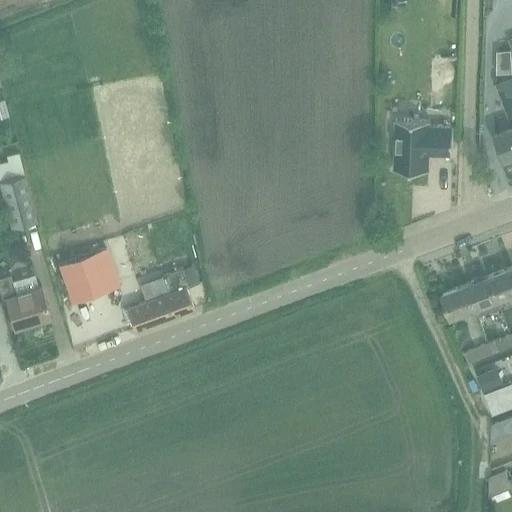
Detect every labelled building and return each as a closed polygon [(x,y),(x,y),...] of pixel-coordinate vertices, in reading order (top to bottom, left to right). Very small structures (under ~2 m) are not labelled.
[(383,70),(402,72),(403,60),(384,58),(383,70)] [(434,62),(433,98),(457,99),(458,63),(434,62)] [(511,78),(506,81),(508,103),(511,110),(509,110),(511,117),(511,126),(495,133),(505,159),(511,155),(511,78)] [(396,117),(394,167),(429,168),(429,152),(452,153),(453,124),(430,124),(430,119),(396,117)] [(0,186),(4,201),(11,228),(38,220),(33,201),(25,174),(20,154),(7,157),(8,162),(0,163),(0,186)] [(449,202),(406,214),(409,225),(452,213),(449,202)] [(100,251),(60,265),(73,301),(113,287),(100,251)] [(511,295),(511,266),(489,275),(499,301),(511,295)] [(168,292),(127,307),(135,330),(194,308),(187,287),(189,286),(182,269),(162,276),(168,292)] [(148,297),(159,280),(146,271),(134,288),(148,297)] [(12,275),(0,279),(0,283),(14,329),(51,318),(42,289),(19,296),(12,275)] [(499,301),(489,275),(466,284),(475,310),(478,316),(501,308),(499,301)] [(475,310),(466,284),(442,293),(452,319),(475,310)] [(493,354),(511,345),(511,335),(511,333),(488,343),(493,354)] [(469,364),(493,354),(488,343),(465,352),(469,364)] [(511,395),(486,406),(492,419),(511,411),(511,395)] [(491,442),(511,433),(511,415),(492,424),(491,442)] [(511,488),(509,480),(505,470),(490,477),(489,496),(511,488)]
